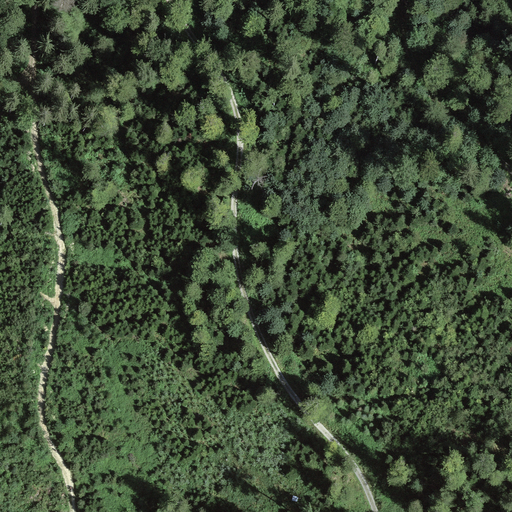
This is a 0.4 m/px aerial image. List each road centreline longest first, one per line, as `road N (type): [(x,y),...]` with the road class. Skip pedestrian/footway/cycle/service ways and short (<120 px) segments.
road 1 (track): [(374,511),(351,466),(251,329),(232,220),(237,119),(171,0)]
road 2 (track): [(30,68),(64,250),(39,405),(71,484),(73,511)]
road 3 (track): [(404,0),(404,45),(429,93),(511,169)]
